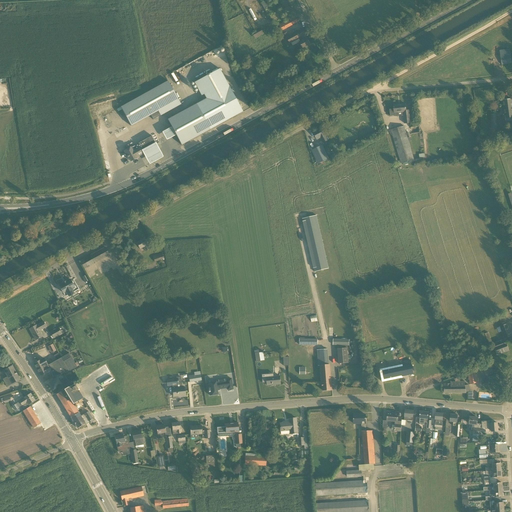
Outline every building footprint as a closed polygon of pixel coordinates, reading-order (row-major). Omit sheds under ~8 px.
[(295,16),(291,19),(279,25),(282,31),(298,21),(295,16)] [(303,29),(289,37),(286,32),(281,35),(284,40),(286,45),(290,44),(291,43),(292,46),(299,43),(303,49),(311,45),(307,38),(304,39),(303,37),(306,35),(303,29)] [(182,145),(210,129),(243,112),(229,86),(219,68),(197,81),(206,98),(168,119),(171,126),(182,145)] [(153,119),(180,104),(168,81),(120,108),(131,126),(151,115),(153,119)] [(511,101),(511,99),(503,100),(505,124),(511,123),(511,101)] [(405,124),(410,123),(409,111),(406,111),(405,104),(393,105),(394,109),(389,110),(390,116),(395,116),(394,113),(402,112),(402,116),(404,115),(405,124)] [(491,114),(491,119),(492,128),(489,128),(490,139),(498,138),(496,114),(491,114)] [(404,126),(389,130),(390,133),(392,133),(401,163),(414,159),(404,126)] [(317,139),(320,137),(325,146),(330,144),(322,129),(313,133),(317,139)] [(131,147),(124,151),(128,158),(129,158),(131,161),(136,158),(136,157),(142,154),(140,150),(142,149),(142,150),(155,143),(151,136),(138,143),(139,144),(135,146),(137,149),(133,151),(131,147)] [(154,145),(140,152),(148,167),(162,159),(154,145)] [(322,162),(329,159),(322,145),(315,148),(318,153),(315,154),(320,163),(322,162)] [(329,269),(318,220),(316,215),(302,219),(315,271),(329,269)] [(136,243),(140,249),(143,247),(145,251),(149,249),(144,239),(136,243)] [(84,269),(110,255),(105,247),(80,261),(84,269)] [(152,256),(154,262),(164,258),(162,253),(152,256)] [(66,281),(63,283),(62,284),(62,285),(60,286),(59,285),(59,286),(64,295),(65,297),(68,295),(69,296),(74,294),(73,292),(79,289),(74,280),(71,282),(70,279),(67,281),(66,281)] [(46,328),(43,322),(29,329),(36,340),(42,336),(40,331),(46,328)] [(511,336),(507,324),(500,327),(504,339),(511,336)] [(52,335),(54,338),(62,334),(58,328),(53,330),(55,334),(52,335)] [(348,363),(347,345),(349,345),(349,339),(333,339),(333,345),(337,345),(339,364),(348,363)] [(47,346),(50,350),(52,349),(53,351),(56,350),(52,343),(51,344),(50,342),(48,343),(49,345),(47,346)] [(509,351),(506,343),(494,347),(497,355),(509,351)] [(326,349),(317,350),(318,365),(328,364),(326,349)] [(44,366),(37,369),(41,376),(51,371),(53,377),(66,373),(77,367),(69,354),(48,365),(45,367),(44,366)] [(48,365),(44,358),(34,364),(37,369),(44,366),(45,367),(48,365)] [(413,374),(410,360),(403,362),(403,366),(382,371),(384,380),(413,374)] [(4,366),(6,369),(4,371),(8,377),(3,380),(7,387),(20,380),(12,365),(10,362),(4,366)] [(330,364),(321,365),(322,383),(323,391),(332,390),(330,364)] [(467,372),(470,385),(477,383),(475,370),(467,372)] [(202,380),(201,374),(188,376),(189,382),(202,380)] [(281,384),(280,376),(275,377),(275,374),(263,374),(263,383),(267,383),(267,385),(281,384)] [(58,380),(57,379),(50,383),(50,384),(50,385),(51,386),(52,386),(53,389),(60,385),(62,387),(68,383),(65,377),(58,380)] [(177,377),(177,379),(167,380),(167,386),(173,385),(174,388),(172,389),(173,397),(181,396),(181,397),(185,397),(184,387),(178,388),(178,385),(178,384),(182,384),(181,377),(177,377)] [(208,391),(208,393),(209,392),(209,396),(217,394),(216,390),(216,389),(219,388),(218,384),(226,382),(227,388),(227,390),(232,389),(231,379),(226,380),(226,379),(218,380),(218,382),(206,384),(207,388),(208,388),(208,391)] [(451,383),(444,383),(444,393),(466,393),(466,392),(469,391),(468,385),(466,385),(451,385),(451,383)] [(57,394),(63,406),(81,395),(74,384),(68,387),(64,389),(61,392),(57,394)] [(30,393),(24,398),(25,399),(20,402),(22,406),(27,403),(29,404),(35,400),(30,393)] [(63,406),(70,417),(78,412),(73,404),(83,398),(81,395),(63,406)] [(40,424),(30,407),(24,411),(34,428),(40,424)] [(405,420),(408,420),(413,421),(414,411),(405,410),(405,416),(405,420)] [(93,419),(92,417),(90,414),(88,411),(81,416),(78,412),(70,417),(72,419),(71,419),(73,422),(75,425),(75,426),(76,428),(77,427),(77,428),(85,424),(86,425),(89,422),(89,421),(90,421),(93,419)] [(400,432),(401,423),(402,418),(398,418),(399,413),(395,412),(395,414),(387,413),(387,421),(395,421),(394,431),(400,432)] [(429,431),(430,431),(431,421),(428,420),(428,412),(420,412),(420,418),(420,424),(424,425),(424,422),(427,422),(426,433),(429,433),(429,431)] [(435,419),(435,423),(435,427),(436,427),(435,430),(442,430),(443,414),(436,413),(435,419)] [(358,414),(353,414),(354,424),(361,423),(362,431),(364,465),(374,464),(375,464),(372,430),(366,431),(366,415),(358,415),(358,414)] [(451,414),(450,422),(453,422),(453,426),(456,426),(455,436),(459,437),(460,425),(457,424),(458,415),(451,414)] [(472,437),(473,437),(479,438),(480,434),(480,430),(480,429),(481,424),(479,424),(477,424),(477,422),(478,418),(470,417),(469,424),(474,424),(473,434),(472,437)] [(280,423),(280,431),(290,430),(290,434),(297,433),(296,418),(289,419),(289,422),(280,423)] [(482,425),(482,428),(487,428),(489,428),(491,428),(492,432),(498,431),(497,423),(492,423),(491,420),(488,421),(481,421),(482,425)] [(180,429),(179,422),(171,423),(172,430),(173,434),(180,434),(180,429)] [(225,424),(225,427),(217,428),(218,433),(238,432),(238,423),(232,423),(232,424),(225,424)] [(167,449),(168,453),(173,452),(172,448),(171,437),(170,428),(165,429),(164,425),(156,427),(157,434),(158,439),(163,438),(162,434),(165,433),(167,449)] [(205,439),(210,438),(209,430),(205,431),(202,431),(201,426),(190,427),(190,435),(202,434),(202,438),(205,438),(205,439)] [(297,437),(298,446),(304,446),(304,450),(308,450),(307,429),(303,429),(302,437),(297,437)] [(129,443),(131,454),(134,463),(139,463),(135,446),(139,446),(143,445),(140,430),(132,432),(134,442),(129,443)] [(407,432),(406,442),(407,442),(406,445),(412,446),(413,443),(414,432),(407,432)] [(118,452),(126,450),(127,455),(131,454),(129,443),(127,436),(123,437),(123,434),(115,436),(118,452)] [(179,444),(186,443),(185,435),(178,436),(179,444)] [(492,449),(492,453),(499,452),(499,445),(491,445),(490,442),(486,442),(487,450),(492,449)] [(479,450),(479,453),(479,458),(488,457),(487,452),(486,453),(485,449),(479,450)] [(214,454),(206,454),(206,460),(206,464),(215,463),(214,454)] [(245,456),(245,465),(266,466),(266,457),(245,456)] [(316,496),(365,492),(368,492),(367,481),(369,481),(368,470),(359,470),(356,471),(356,465),(347,466),(348,477),(364,476),(364,481),(315,484),(316,496)] [(487,491),(489,491),(489,490),(502,489),(502,483),(497,483),(494,483),(494,487),(487,488),(487,491)] [(142,487),(120,491),(122,500),(123,506),(129,505),(128,502),(129,502),(128,499),(144,496),(142,487)] [(161,499),(154,500),(155,506),(162,505),(163,509),(188,506),(188,499),(162,501),(161,501),(161,499)] [(368,500),(317,504),(317,511),(367,511),(369,511),(368,500)]
